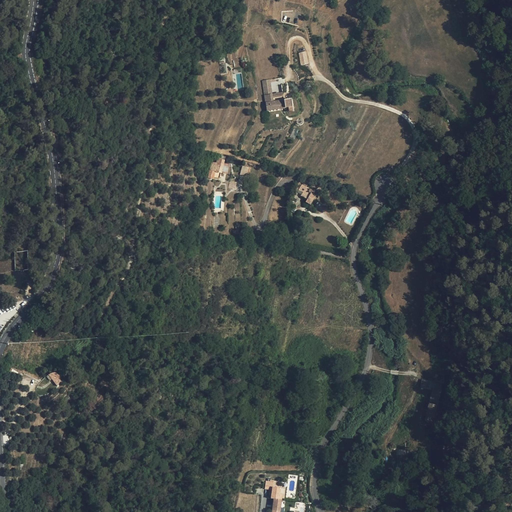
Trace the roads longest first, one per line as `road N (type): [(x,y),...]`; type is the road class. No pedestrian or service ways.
road 1 (residential): [(319,511),(317,458),(362,385),(369,354),(355,244),(416,139),(396,111),(347,99),(320,77),(300,38),(289,41),(286,79)]
road 2 (secondary): [(34,0),(25,58),(53,163),(56,256),(45,287),(0,348)]
road 3 (unknown): [(270,201),(284,181),(286,240),(353,255)]
road 4 (track): [(367,366),(416,376),(385,456)]
